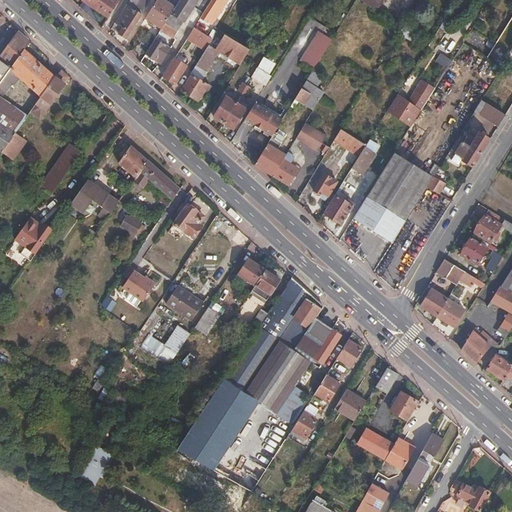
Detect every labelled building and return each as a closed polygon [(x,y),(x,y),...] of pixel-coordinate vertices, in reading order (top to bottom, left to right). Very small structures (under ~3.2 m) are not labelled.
[(82,0),(108,18),(118,2),(114,0),(82,0)] [(149,0),(138,0),(133,9),(126,4),(114,24),(121,28),(117,34),(125,39),(149,0)] [(165,22),(174,8),(161,0),(156,0),(144,19),(161,29),(165,22)] [(179,0),(174,8),(165,22),(175,28),(177,29),(195,0),(179,0)] [(223,7),(213,0),(210,0),(199,17),(207,23),(210,18),(214,21),(223,7)] [(384,0),(359,0),(375,9),(377,11),(384,0)] [(175,28),(165,22),(161,29),(156,37),(166,43),(175,28)] [(213,38),(194,27),(186,38),(205,50),(209,44),(213,38)] [(225,35),(218,30),(214,36),(222,40),(225,35)] [(331,39),(317,31),(300,61),(313,69),(331,39)] [(0,58),(0,85),(11,71),(12,70),(25,52),(29,44),(18,34),(0,58)] [(216,49),(218,51),(240,65),(249,50),(225,35),(222,40),(216,49)] [(166,43),(156,37),(145,54),(161,65),(171,47),(166,43)] [(218,51),(216,49),(209,44),(205,50),(196,65),(206,71),(218,51)] [(42,98),(55,79),(25,52),(12,70),(42,98)] [(448,67),(453,60),(441,53),(435,62),(447,69),(448,67)] [(186,66),(173,58),(162,76),(175,84),(186,66)] [(267,61),(263,58),(257,68),(261,70),(267,61)] [(261,70),(257,68),(251,78),(264,87),(270,77),(261,70)] [(312,70),(301,89),(319,100),(324,91),(318,87),(324,77),(312,70)] [(11,71),(0,85),(0,86),(6,91),(13,82),(15,85),(19,79),(11,71)] [(60,72),(55,79),(42,98),(30,114),(39,120),(68,79),(60,72)] [(211,87),(193,76),(182,92),(197,102),(200,96),(203,98),(211,87)] [(434,89),(421,82),(407,104),(396,97),(386,113),(410,128),(426,103),(434,89)] [(241,94),(246,86),(242,84),(237,92),(241,94)] [(250,89),(246,86),(241,94),(245,97),(250,89)] [(319,100),(301,89),(290,107),(293,109),(298,102),(312,111),(319,100)] [(222,123),(235,103),(227,98),(214,118),(222,123)] [(485,102),(481,100),(474,111),(478,113),(485,102)] [(505,115),(485,102),(478,113),(498,126),(505,115)] [(0,105),(1,104),(0,103),(0,152),(1,153),(14,135),(0,124),(0,105)] [(245,109),(235,103),(222,123),(232,130),(245,109)] [(24,122),(1,104),(0,105),(0,124),(14,135),(24,122)] [(244,120),(271,137),(275,131),(281,121),(254,104),(244,120)] [(319,141),(301,130),(293,143),(296,146),(300,140),(314,148),(319,141)] [(358,157),(364,148),(366,146),(340,130),(333,141),(358,157)] [(275,131),(271,137),(255,165),(264,171),(273,176),(285,155),(277,150),(282,143),(275,139),(279,133),(275,131)] [(478,132),(470,145),(482,153),(490,139),(478,132)] [(285,138),(279,133),(275,139),(282,143),(285,138)] [(24,143),(14,135),(1,153),(0,154),(0,155),(9,162),(24,143)] [(482,153),(470,145),(462,141),(450,160),(458,165),(460,160),(473,167),(482,153)] [(116,163),(135,179),(147,160),(129,144),(116,163)] [(81,154),(70,145),(40,186),(44,189),(52,195),(81,154)] [(364,148),(358,157),(351,169),(361,176),(375,154),(364,148)] [(331,153),(327,150),(327,151),(322,159),(326,161),(331,153)] [(287,152),(285,155),(273,176),(288,185),(298,169),(291,164),(295,157),(287,152)] [(427,188),(433,179),(393,154),(353,218),(393,244),(427,188)] [(180,187),(147,160),(135,179),(133,180),(142,187),(150,178),(166,192),(161,200),(167,206),(180,187)] [(434,177),(433,179),(427,188),(438,194),(445,183),(434,177)] [(118,203),(87,180),(70,205),(82,213),(91,201),(99,207),(110,215),(118,203)] [(333,189),(320,181),(309,198),(322,206),(333,189)] [(353,207),(334,195),(323,213),(342,224),(353,207)] [(203,217),(186,205),(173,225),(193,239),(198,230),(196,228),(203,217)] [(110,215),(99,207),(95,214),(105,222),(110,215)] [(504,219),(488,210),(474,232),(495,244),(498,239),(496,237),(499,233),(497,231),(501,225),(504,219)] [(41,226),(30,218),(28,222),(38,229),(41,226)] [(511,224),(504,219),(501,225),(511,231),(511,224)] [(38,229),(28,222),(14,240),(35,255),(50,233),(41,226),(38,229)] [(476,265),(487,247),(477,242),(471,238),(460,255),(476,265)] [(495,252),(493,251),(491,254),(493,255),(491,258),(494,260),(492,264),(496,266),(502,256),(495,252)] [(238,274),(254,285),(264,270),(248,259),(238,274)] [(461,283),(467,273),(445,260),(436,273),(444,278),(445,279),(458,287),(461,283)] [(264,270),(254,285),(250,292),(264,301),(279,280),(271,275),(274,272),(268,268),(265,271),(264,270)] [(154,285),(133,271),(122,287),(143,301),(154,285)] [(478,279),(467,273),(461,283),(472,289),(475,284),(478,279)] [(296,387),(314,358),(333,328),(316,317),(324,305),(291,277),(284,287),(286,289),(258,331),(257,330),(219,386),(190,431),(205,441),(239,389),(241,391),(239,394),(242,396),(239,400),(252,408),(256,401),(288,423),(307,394),(296,387)] [(485,284),(478,279),(475,284),(483,288),(485,284)] [(191,287),(182,281),(178,286),(187,292),(191,287)] [(178,286),(165,304),(191,322),(204,302),(187,292),(178,286)] [(511,293),(504,289),(499,286),(491,300),(510,311),(498,330),(503,333),(499,338),(502,340),(500,344),(501,345),(511,326),(511,293)] [(439,318),(449,301),(431,290),(421,307),(439,318)] [(464,310),(449,301),(439,318),(444,321),(448,323),(454,327),(464,310)] [(250,325),(257,330),(267,313),(261,309),(250,325)] [(212,332),(201,324),(193,336),(188,345),(199,352),(212,332)] [(168,348),(151,338),(144,349),(174,367),(188,345),(193,336),(180,328),(168,348)] [(333,328),(314,358),(321,362),(330,349),(332,350),(342,334),(333,328)] [(484,337),(474,328),(472,331),(482,340),(484,337)] [(482,340),(472,331),(461,350),(477,365),(490,346),(482,340)] [(362,347),(348,338),(337,356),(350,365),(362,347)] [(505,381),(508,376),(511,369),(511,365),(495,355),(486,369),(505,381)] [(395,373),(385,367),(375,385),(385,391),(395,373)] [(326,373),(315,392),(329,400),(340,382),(326,373)] [(365,402),(346,389),(334,408),(354,420),(365,402)] [(416,402),(401,393),(391,411),(406,420),(416,402)] [(315,400),(311,397),(307,404),(311,406),(315,400)] [(317,419),(303,410),(291,429),(305,438),(317,419)] [(385,440),(366,429),(357,444),(376,455),(385,440)] [(443,440),(432,433),(405,482),(417,489),(429,468),(428,468),(430,464),(424,460),(428,454),(434,458),(443,440)] [(394,446),(386,460),(402,470),(414,448),(398,439),(394,446)] [(376,455),(386,460),(394,446),(385,440),(376,455)] [(356,511),(379,511),(383,507),(376,503),(380,496),(386,500),(392,490),(374,481),(356,511)] [(476,491),(462,484),(456,494),(458,496),(454,504),(459,507),(462,502),(467,504),(466,507),(475,511),(477,511),(488,493),(478,487),(476,491)] [(383,507),(386,500),(380,496),(376,503),(383,507)] [(334,511),(314,501),(307,511),(334,511)]
